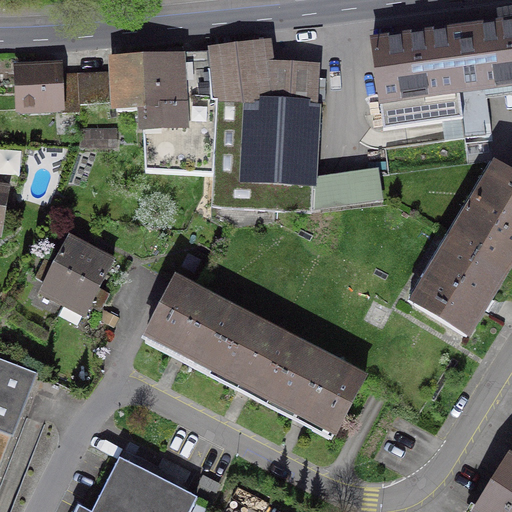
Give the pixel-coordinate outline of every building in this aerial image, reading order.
[(511,25),(371,42),(382,130),(463,120),(456,67),(480,64),(483,90),(511,86),(511,25)] [(268,53),(209,59),(209,72),(212,102),(218,102),(213,176),(212,208),(311,214),(312,207),(378,198),(375,176),(313,185),(320,77),(272,71),(268,53)] [(114,74),(78,76),(80,105),(116,104),(117,112),(142,111),(144,173),(213,176),(218,102),(212,102),(209,72),(184,72),(183,62),(113,65),(114,74)] [(57,69),(18,71),(20,108),(59,107),(59,114),(80,114),(80,105),(78,76),(57,77),(57,69)] [(511,179),(494,169),(451,239),(507,274),(511,266),(511,179)] [(465,343),(507,274),(451,239),(408,308),(465,343)] [(44,298),(67,310),(97,255),(73,242),(44,298)] [(122,268),(97,255),(67,310),(93,324),(122,268)] [(134,345),(205,382),(237,321),(166,284),(134,345)] [(263,412),(295,351),(237,321),(205,382),(263,412)] [(295,351),(263,412),(332,448),(364,387),(295,351)] [(35,375),(0,361),(0,472),(36,378),(37,378),(38,375),(35,374),(35,375)] [(482,511),(511,511),(511,469),(509,467),(482,511)] [(190,511),(192,509),(114,469),(91,511),(190,511)]
